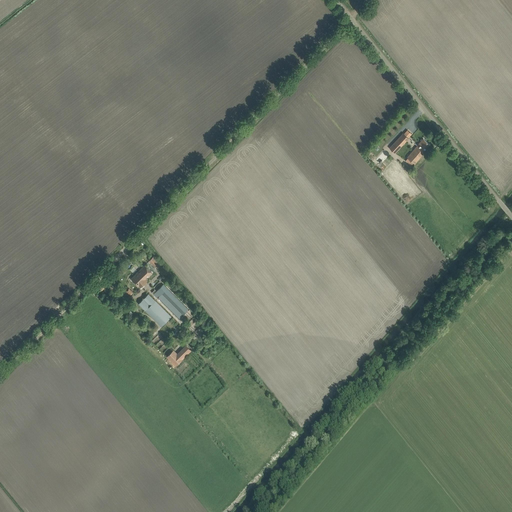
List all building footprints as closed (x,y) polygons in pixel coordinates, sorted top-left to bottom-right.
[(409,138),(403,133),(390,147),(395,152),(409,138)] [(407,157),(414,164),(425,151),(430,144),(423,138),(407,157)] [(372,152),(376,156),(383,149),(379,145),(372,152)] [(162,263),(154,256),(150,260),(157,268),(162,263)] [(139,286),(141,287),(147,281),(146,280),(153,273),(145,265),(131,278),(139,286)] [(158,297),(179,318),(188,309),(164,284),(154,294),(157,298),(158,297)] [(171,316),(149,294),(139,304),(161,326),(171,316)] [(167,357),(176,366),(191,350),(186,345),(178,354),(174,350),(167,357)]
